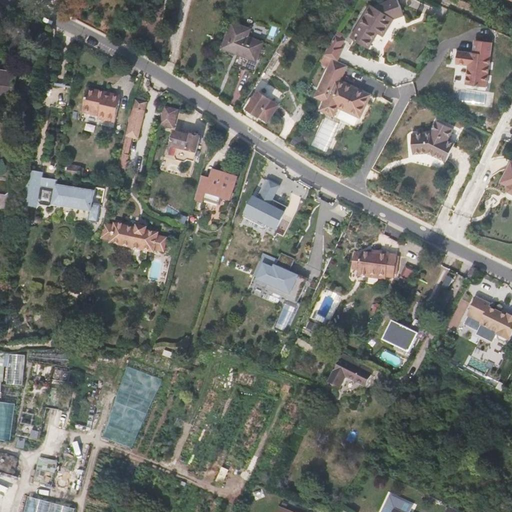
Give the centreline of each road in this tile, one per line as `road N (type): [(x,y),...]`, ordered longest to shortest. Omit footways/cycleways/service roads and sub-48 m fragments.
road 1 (tertiary): [(353,196),(178,83),(15,0)]
road 2 (residential): [(447,243),(500,135)]
